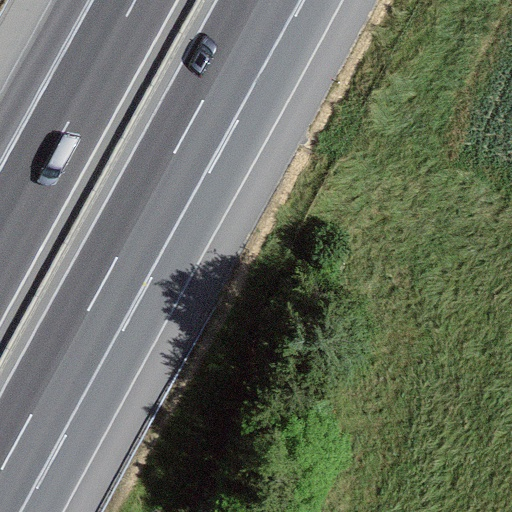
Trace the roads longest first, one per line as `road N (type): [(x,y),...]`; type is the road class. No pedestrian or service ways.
road 1 (motorway): [(0,472),(258,0)]
road 2 (motorway): [(135,0),(0,247)]
road 3 (motorway): [(126,0),(0,185)]
